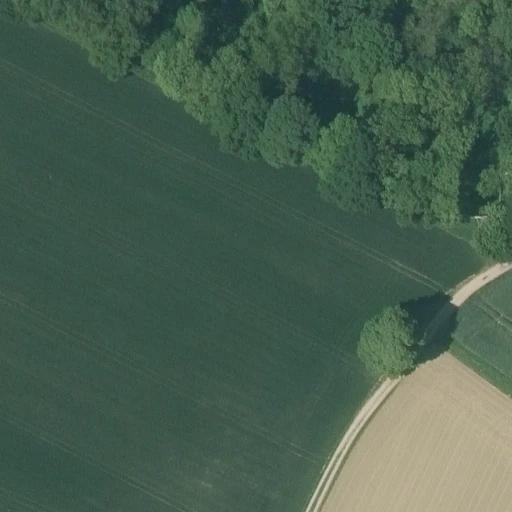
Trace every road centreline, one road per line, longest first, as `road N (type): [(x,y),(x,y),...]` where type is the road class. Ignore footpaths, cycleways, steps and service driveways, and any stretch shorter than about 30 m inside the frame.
road 1 (track): [(7,0),(510,265)]
road 2 (track): [(310,511),(361,416),(419,338),(457,298),(511,264)]
